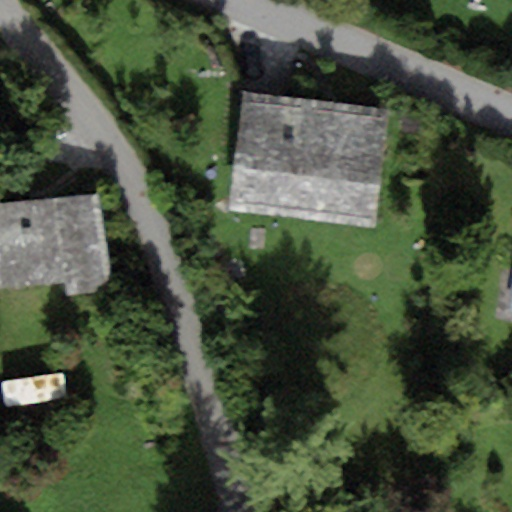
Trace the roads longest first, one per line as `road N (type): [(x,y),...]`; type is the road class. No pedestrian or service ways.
road 1 (residential): [(0,6),(61,92),(161,293),(247,511)]
road 2 (residential): [(251,0),(511,106)]
